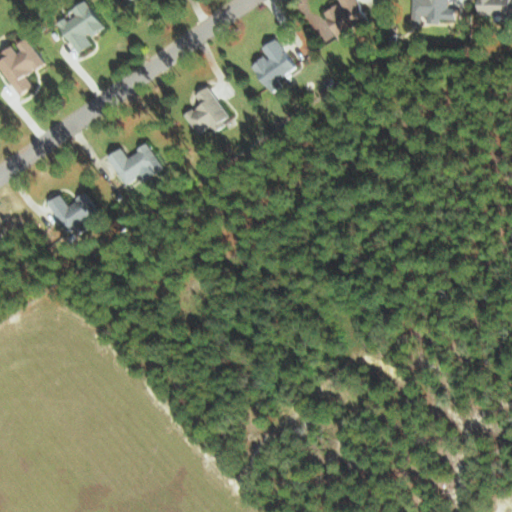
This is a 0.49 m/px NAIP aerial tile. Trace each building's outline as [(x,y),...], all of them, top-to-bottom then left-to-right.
[(340,37),(372,23),(362,0),(342,0),(344,4),(328,11),(340,37)] [(451,0),(417,0),(416,23),(427,24),(427,22),(442,23),(442,19),(459,19),(459,7),(451,7),(451,0)] [(511,0),(483,0),(483,14),(511,13),(511,0)] [(81,54),(98,44),(93,37),(108,28),(93,1),(75,10),(78,14),(64,22),(81,54)] [(22,96),(37,86),(30,75),(49,64),(33,37),(19,45),(19,44),(5,53),(8,59),(2,62),(22,96)] [(267,47),(272,56),(258,64),(274,93),(286,87),(281,78),(299,69),(283,38),(267,47)] [(189,114),(202,134),(214,126),(218,132),(229,125),(226,121),(233,117),(214,86),(200,95),(205,103),(189,114)] [(168,168),(153,143),(132,156),(126,148),(112,156),(130,184),(145,175),(149,180),(168,168)] [(52,201),(72,237),(91,227),(90,225),(105,217),(92,193),(71,204),(65,193),(52,201)]
